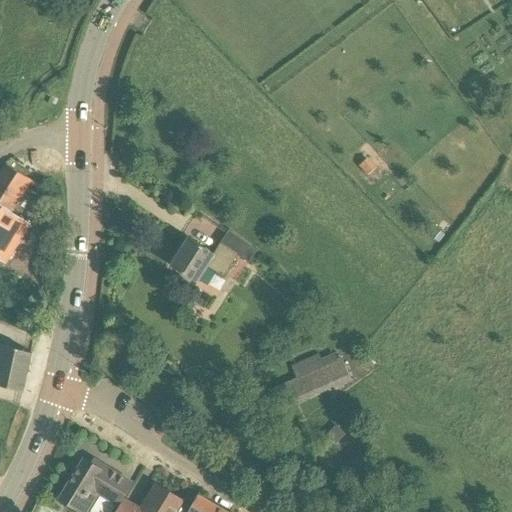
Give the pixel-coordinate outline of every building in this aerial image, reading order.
[(377,168),(369,158),(360,166),(368,175),(377,168)] [(11,212),(31,180),(8,165),(0,176),(0,261),(5,265),(24,234),(25,234),(31,225),(11,212)] [(437,229),(431,236),(439,243),(445,235),(437,229)] [(250,263),(258,251),(228,232),(214,255),(189,239),(172,266),(198,282),(208,267),(224,278),(238,256),(250,263)] [(32,353),(30,353),(0,346),(0,388),(24,393),(32,353)] [(323,362),(322,362),(321,360),(320,355),(292,368),(297,379),(306,398),(351,378),(342,360),(339,361),(337,358),(323,364),(323,362)] [(337,444),(346,435),(337,425),(330,432),(328,434),(329,435),(337,444)] [(61,499),(78,510),(81,511),(89,511),(100,494),(120,506),(133,484),(104,466),(101,470),(85,460),(61,499)] [(187,511),(195,502),(186,496),(183,501),(164,489),(149,511),(144,511),(125,500),(116,511),(187,511)] [(225,511),(198,496),(195,502),(187,511),(225,511)]
